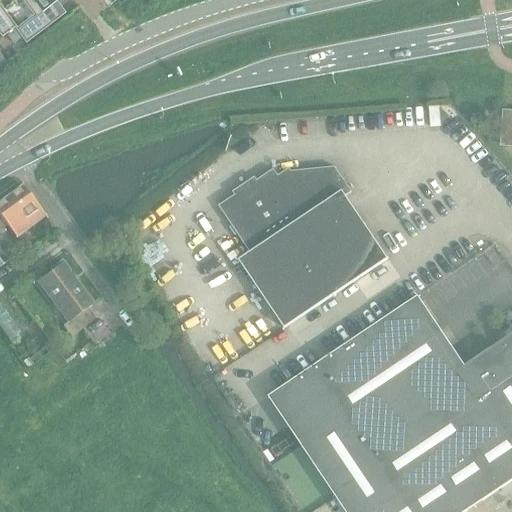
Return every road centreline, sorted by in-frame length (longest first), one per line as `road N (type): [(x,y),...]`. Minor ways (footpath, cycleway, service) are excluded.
road 1 (primary): [(0,172),(124,116),(267,71),(440,39)]
road 2 (primary): [(337,0),(182,41),(98,80),(0,143)]
road 3 (residential): [(240,0),(169,22),(44,83)]
